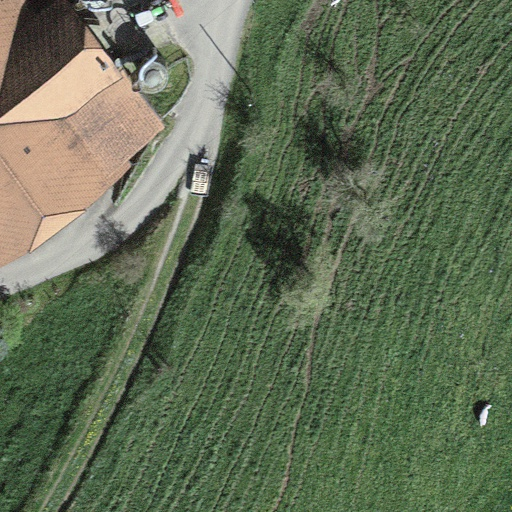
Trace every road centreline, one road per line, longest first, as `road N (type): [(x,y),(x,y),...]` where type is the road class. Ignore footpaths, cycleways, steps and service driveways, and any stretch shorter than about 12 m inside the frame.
road 1 (track): [(174,156),(116,229),(0,286)]
road 2 (track): [(214,7),(174,156)]
